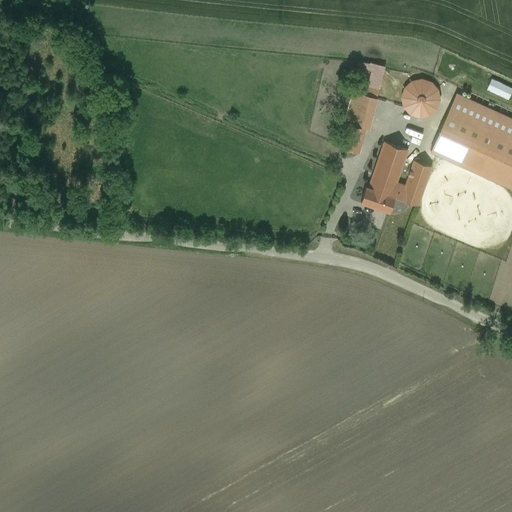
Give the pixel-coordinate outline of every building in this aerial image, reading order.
[(361,75),(371,76),(369,86),(385,88),(389,64),(363,60),(361,75)] [(445,87),(413,76),(402,107),(421,114),(422,109),(435,113),(445,87)] [(371,89),(361,86),(359,93),(369,96),(371,89)] [(359,93),(355,92),(347,123),(364,127),(370,129),(378,98),(369,96),(359,93)] [(511,118),(456,93),(430,150),(435,152),(511,186),(511,118)] [(364,127),(347,123),(341,146),(358,151),(364,127)] [(407,149),(384,141),(369,186),(395,195),(394,196),(418,204),(431,165),(414,159),(405,184),(396,181),(405,156),(407,149)] [(369,186),(366,185),(361,200),(390,210),(394,196),(395,195),(369,186)]
